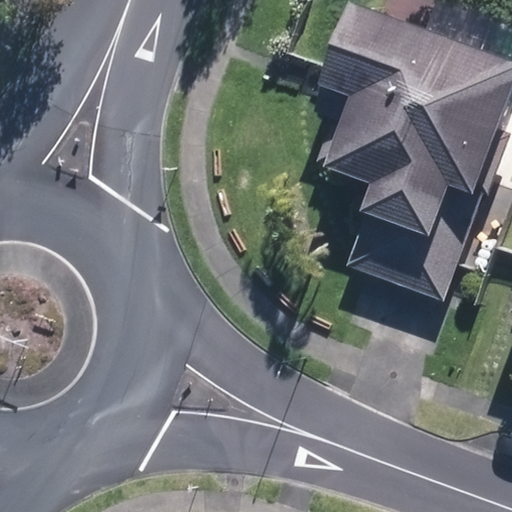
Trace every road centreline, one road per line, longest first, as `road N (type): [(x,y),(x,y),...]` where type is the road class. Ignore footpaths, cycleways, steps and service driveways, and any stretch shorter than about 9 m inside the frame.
road 1 (residential): [(134,382),(505,511)]
road 2 (residential): [(74,192),(109,219),(147,297),(147,340),(134,382)]
road 3 (residential): [(141,0),(74,192)]
road 4 (residential): [(134,382),(104,424),(62,453),(0,465)]
